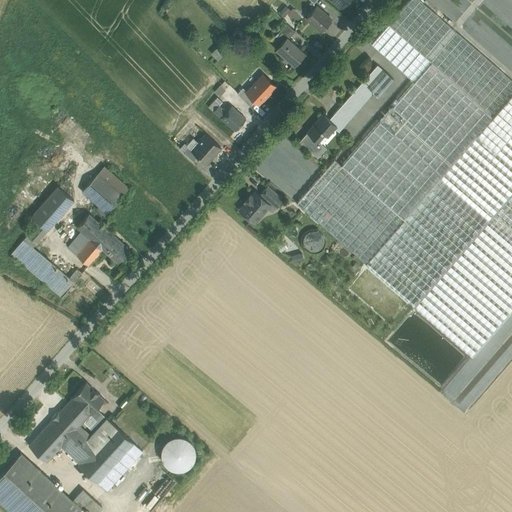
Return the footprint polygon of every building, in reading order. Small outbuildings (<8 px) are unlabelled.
[(511,92),(511,80),(419,0),(409,0),(388,24),(431,62),(429,64),(491,117),(511,92)] [(291,15),(294,11),(287,4),(280,12),(285,16),(288,12),(291,15)] [(332,19),(316,6),(306,17),(322,31),(332,19)] [(295,31),(286,23),(281,28),(284,31),(290,36),(295,31)] [(431,62),(388,24),(371,44),(414,81),(429,64),(431,62)] [(284,31),(276,40),(281,45),(277,50),(293,64),(304,51),(289,38),(290,36),(284,31)] [(377,64),(350,95),(361,105),(373,91),(367,86),(383,69),(377,64)] [(429,64),(414,81),(476,135),(491,117),(429,64)] [(247,91),(259,102),(275,85),(263,74),(247,91)] [(474,137),(412,83),(396,101),(458,155),(474,137)] [(511,92),(491,117),(476,135),(496,152),(511,133),(511,92)] [(361,105),(350,95),(340,106),(351,116),(361,105)] [(217,96),(208,106),(213,110),(219,104),(219,105),(222,101),(217,96)] [(246,118),(231,105),(226,111),(219,105),(219,104),(213,110),(235,130),(246,118)] [(394,104),(386,113),(397,122),(404,113),(394,104)] [(351,116),(340,106),(333,114),(345,124),(351,116)] [(323,113),(307,131),(308,132),(300,140),(317,155),(325,146),(321,143),(321,142),(336,125),(340,129),(345,124),(333,114),(329,119),(323,113)] [(386,113),(379,121),(389,130),(397,122),(386,113)] [(456,158),(404,113),(397,122),(389,130),(441,175),(456,158)] [(438,178),(376,124),(361,142),(423,196),(438,178)] [(192,149),(191,150),(198,155),(206,163),(221,146),(206,133),(192,149)] [(474,137),(458,155),(459,155),(456,158),(441,175),(441,176),(439,179),(438,178),(423,196),(421,199),(420,199),(405,216),(365,262),(414,305),(511,192),(511,133),(496,152),(476,135),(474,138),(474,137)] [(198,155),(191,150),(192,149),(187,145),(182,151),(193,160),(198,155)] [(420,199),(358,145),(343,162),(405,216),(420,199)] [(405,216),(343,162),(341,164),(334,159),(296,203),(365,262),(405,216)] [(98,172),(82,190),(107,212),(123,194),(98,172)] [(39,221),(27,234),(36,242),(74,199),(58,185),(32,215),(39,221)] [(282,199),(267,186),(260,195),(269,203),(266,207),(272,211),(282,199)] [(251,195),(250,193),(244,200),(246,202),(239,209),(254,221),(259,215),(260,216),(265,210),(264,210),(266,207),(269,203),(260,195),(255,191),(251,195)] [(511,192),(414,305),(472,356),(511,309),(511,192)] [(90,238),(76,254),(89,264),(102,249),(102,248),(114,234),(89,213),(77,227),(82,231),(90,238)] [(82,231),(68,247),(76,254),(90,238),(82,231)] [(130,248),(114,234),(102,248),(118,262),(130,248)] [(62,271),(24,238),(11,253),(50,286),(62,271)] [(69,277),(62,271),(50,286),(62,296),(82,272),(77,268),(69,277)] [(104,398),(86,381),(72,396),(90,413),(96,407),(104,398)] [(133,442),(96,407),(90,413),(72,396),(28,444),(47,461),(61,445),(80,462),(76,466),(79,464),(97,481),(133,442)] [(194,459),(195,453),(194,447),(191,442),(187,438),(181,436),(175,436),(170,438),(165,442),(162,447),(161,453),(162,458),(165,464),(169,467),(175,469),(181,469),(186,467),(191,464),(194,459)] [(142,450),(133,442),(97,481),(106,490),(142,450)] [(73,500),(21,452),(15,459),(66,507),(73,500)] [(66,507),(15,459),(3,472),(47,511),(72,511),(67,507),(66,507)] [(47,511),(3,472),(0,475),(0,500),(12,511),(47,511)] [(73,500),(67,507),(72,511),(79,511),(93,497),(83,488),(73,500)] [(93,497),(79,511),(96,511),(102,506),(93,497)]
